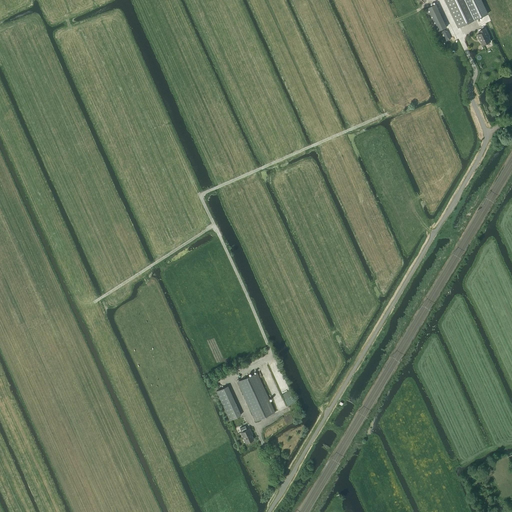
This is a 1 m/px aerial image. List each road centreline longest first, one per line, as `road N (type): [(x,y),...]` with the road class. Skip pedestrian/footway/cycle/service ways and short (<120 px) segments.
road 1 (unclassified): [(269,511),(485,143),(471,83)]
road 2 (track): [(252,422),(231,378),(272,359),(200,196),(387,112)]
road 3 (track): [(213,225),(97,299)]
